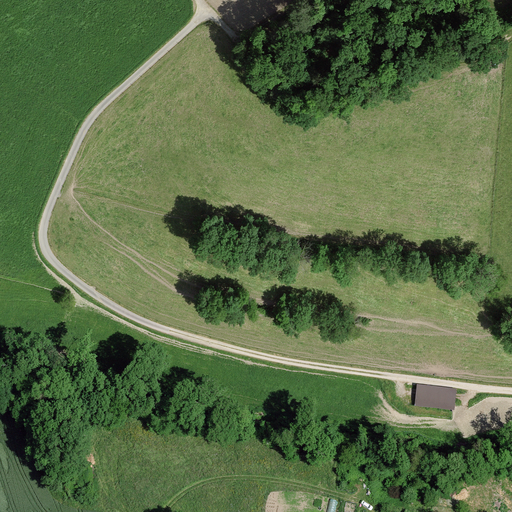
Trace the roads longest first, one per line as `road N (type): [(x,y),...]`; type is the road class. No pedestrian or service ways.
road 1 (track): [(209,10),(85,127),(48,210),(46,252),(97,296),(174,332),(331,368),(511,390)]
road 2 (motorway): [(0,221),(511,12)]
road 3 (track): [(199,0),(266,84),(305,103),(346,96),(427,61),(479,55),(511,33)]
road 4 (motorway): [(230,0),(0,109)]
